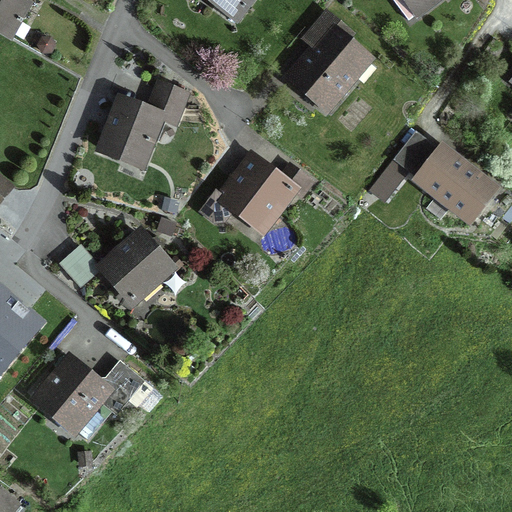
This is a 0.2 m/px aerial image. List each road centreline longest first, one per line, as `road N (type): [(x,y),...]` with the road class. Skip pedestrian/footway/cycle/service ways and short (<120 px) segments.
road 1 (residential): [(121,21),(31,236),(33,271),(98,328),(91,356)]
road 2 (residential): [(121,21),(278,161)]
road 3 (residential): [(508,0),(426,126)]
